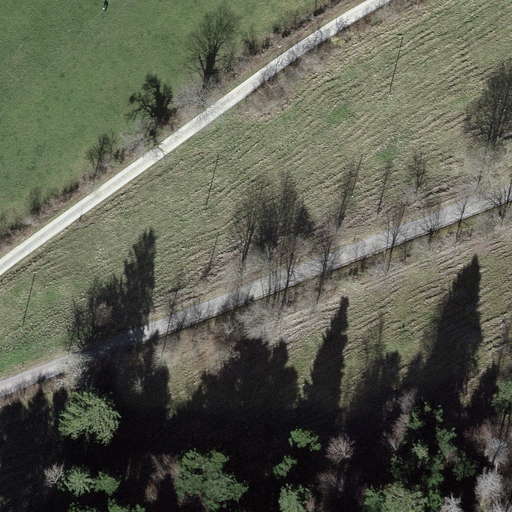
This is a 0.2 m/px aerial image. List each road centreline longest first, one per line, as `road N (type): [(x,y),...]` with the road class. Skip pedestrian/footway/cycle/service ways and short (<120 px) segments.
road 1 (unclassified): [(0,382),(511,188)]
road 2 (track): [(0,262),(259,71),(378,0)]
